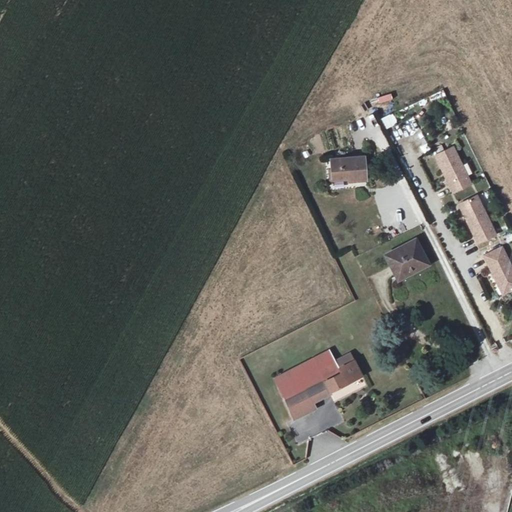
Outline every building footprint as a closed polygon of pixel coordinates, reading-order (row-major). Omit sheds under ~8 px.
[(432,102),(444,97),(441,91),(430,96),(432,102)] [(393,113),(381,119),(386,129),(398,123),(393,113)] [(330,176),(348,175),(348,181),(365,178),(363,154),(329,158),(330,176)] [(456,155),(438,164),(446,179),(448,178),(450,182),(449,185),(453,193),(471,184),(456,155)] [(462,196),(465,202),(459,205),(479,243),(496,234),(474,190),(462,196)] [(456,199),(459,205),(465,202),(462,196),(456,199)] [(394,275),(424,262),(413,240),(384,254),(394,275)] [(511,264),(500,241),(482,251),(488,262),(490,262),(502,285),(500,286),(508,300),(511,298),(511,264)] [(426,266),(424,262),(394,275),(396,280),(426,266)] [(490,262),(488,262),(500,286),(502,285),(490,262)] [(309,384),(283,397),(294,418),(313,407),(308,398),(358,372),(346,348),(328,357),(324,354),(312,360),(314,364),(319,375),(307,381),(309,384)] [(319,375),(314,364),(277,385),(283,397),(309,384),(307,381),(319,375)]
